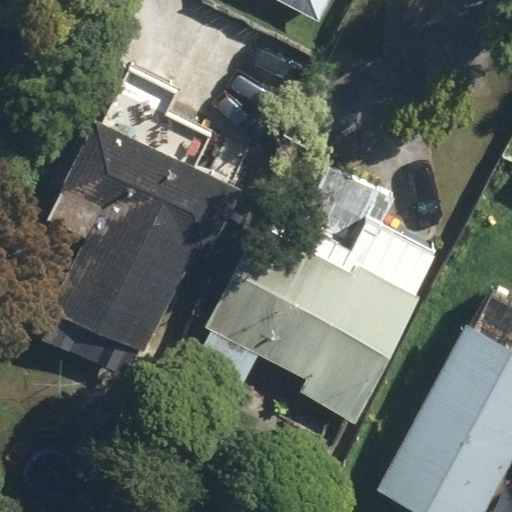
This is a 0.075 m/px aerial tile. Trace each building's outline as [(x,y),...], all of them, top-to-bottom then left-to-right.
[(307,0),(330,13),(336,0),(307,0)] [(66,291),(158,340),(213,234),(225,240),(260,174),(115,96),(62,196),(104,219),(66,291)] [(312,379),(374,411),(441,276),(434,273),(451,238),(393,209),(402,190),(338,158),(301,231),(268,214),(218,315),(318,366),(312,379)] [(454,189),(473,191),(476,167),(457,166),(454,189)] [(389,478),(451,511),(491,511),(511,474),(511,283),(498,276),(389,478)]
